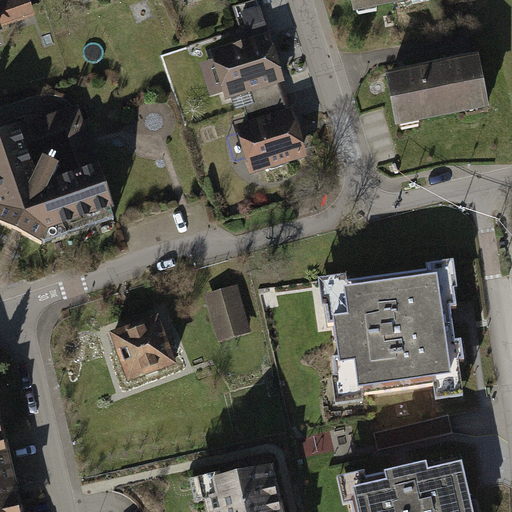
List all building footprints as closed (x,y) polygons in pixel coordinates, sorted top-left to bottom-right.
[(353,0),(356,12),(413,0),(353,0)] [(268,37),(213,54),(227,99),(282,82),(268,37)] [(480,61),(389,79),(398,126),(489,108),(480,61)] [(306,156),(292,112),(241,129),(255,172),(306,156)] [(21,126),(0,133),(0,206),(1,210),(0,211),(0,223),(42,242),(46,232),(114,211),(100,167),(53,181),(61,167),(45,159),(37,174),(21,126)] [(355,278),(318,283),(337,412),(374,406),(373,394),(432,385),(435,406),(469,401),(455,311),(465,309),(458,264),(426,269),(427,277),(357,287),(355,278)] [(236,285),(205,295),(220,343),(251,333),(236,285)] [(158,319),(111,333),(125,379),(172,365),(158,319)] [(0,511),(21,511),(0,423),(0,511)] [(370,473),(338,480),(345,511),(353,510),(353,511),(476,511),(466,463),(372,483),(370,473)] [(278,511),(265,464),(191,485),(198,511),(278,511)]
